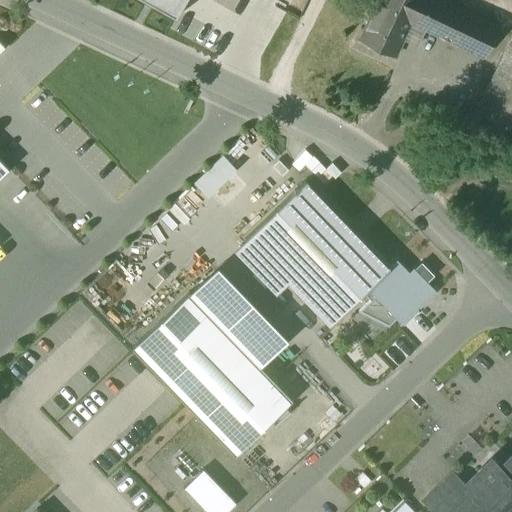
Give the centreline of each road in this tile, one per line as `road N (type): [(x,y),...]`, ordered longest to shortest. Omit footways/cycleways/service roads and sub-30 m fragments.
road 1 (residential): [(66,0),(362,137),(404,171),(505,286)]
road 2 (residential): [(505,286),(266,511)]
